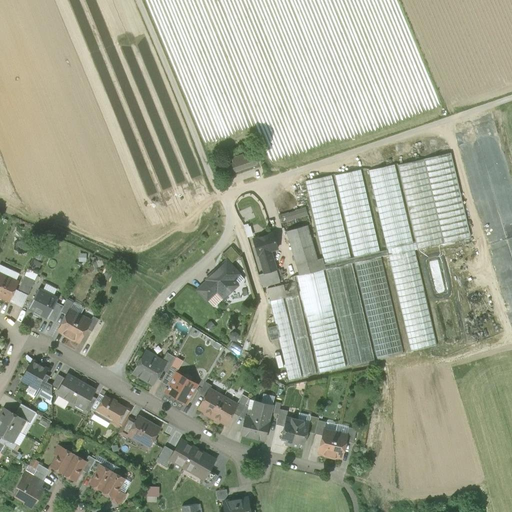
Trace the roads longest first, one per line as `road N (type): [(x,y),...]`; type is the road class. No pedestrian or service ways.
road 1 (unclassified): [(221,198),(511,96)]
road 2 (residential): [(221,198),(230,226),(210,256),(160,300),(111,381)]
road 3 (track): [(137,0),(221,198)]
road 4 (residential): [(111,381),(238,451)]
